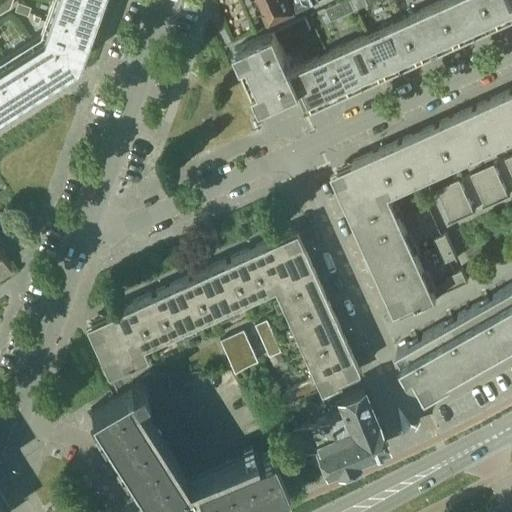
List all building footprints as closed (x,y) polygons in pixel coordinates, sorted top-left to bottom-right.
[(11,0),(0,0),(0,12),(9,7),(11,0)] [(87,29),(97,1),(93,0),(54,0),(49,16),(87,29)] [(259,0),(270,24),(293,14),(292,12),(286,0),(259,0)] [(286,0),(292,12),(317,0),(286,0)] [(339,15),(347,12),(341,0),(339,0),(333,3),(339,15)] [(351,0),(341,0),(347,12),(355,8),(351,0)] [(459,39),(441,0),(440,0),(404,16),(422,56),(459,39)] [(441,0),(459,39),(497,22),(487,0),(441,0)] [(511,0),(487,0),(497,22),(511,15),(511,0)] [(30,5),(18,1),(15,10),(27,14),(30,5)] [(331,19),(339,15),(333,3),(325,6),(331,19)] [(318,21),(328,16),(324,8),(314,13),(318,21)] [(261,104),(300,87),(291,67),(292,67),(280,40),(311,26),(306,15),(235,47),(261,104)] [(87,29),(49,16),(42,35),(76,62),(87,29)] [(384,73),(422,56),(404,16),(366,33),(384,73)] [(346,90),(384,73),(366,33),(329,50),(346,90)] [(76,62),(42,35),(21,48),(43,82),(76,62)] [(0,61),(0,78),(14,101),(43,82),(21,48),(0,61)] [(309,107),(346,90),(329,50),(292,67),(291,67),(300,87),(309,107)] [(0,110),(14,101),(0,78),(0,110)] [(511,87),(372,151),(389,190),(511,134),(511,87)] [(433,287),(389,190),(372,151),(332,168),(397,311),(468,279),(463,268),(446,275),(449,280),(433,287)] [(508,194),(493,163),(471,173),(485,204),(508,194)] [(474,210),(459,178),(436,188),(450,220),(474,210)] [(256,244),(273,283),(312,264),(295,226),(256,244)] [(457,255),(446,232),(434,237),(444,260),(457,255)] [(142,342),(273,283),(256,244),(124,303),(137,332),(142,342)] [(0,264),(8,260),(0,246),(0,264)] [(360,369),(312,264),(273,283),(315,375),(284,389),(289,401),(360,369)] [(511,281),(412,338),(397,347),(420,387),(511,334),(511,281)] [(146,352),(142,342),(137,332),(124,303),(85,321),(107,370),(146,352)] [(268,354),(280,349),(266,317),(254,322),(268,354)] [(234,370),(257,359),(242,327),(219,338),(234,370)] [(186,331),(174,336),(180,348),(191,343),(186,331)] [(279,351),(270,355),(277,371),(286,367),(279,351)] [(112,394),(91,408),(106,433),(146,495),(149,499),(152,504),(152,505),(156,511),(217,511),(286,484),(287,484),(272,447),(272,446),(271,446),(270,447),(257,453),(185,482),(183,478),(132,397),(136,394),(142,390),(143,390),(142,390),(147,387),(140,377),(126,387),(125,386),(113,394),(112,394)] [(355,454),(386,441),(377,418),(376,419),(362,385),(339,394),(344,406),(294,427),(304,451),(318,445),(326,466),(336,462),(338,466),(357,458),(355,454)]
